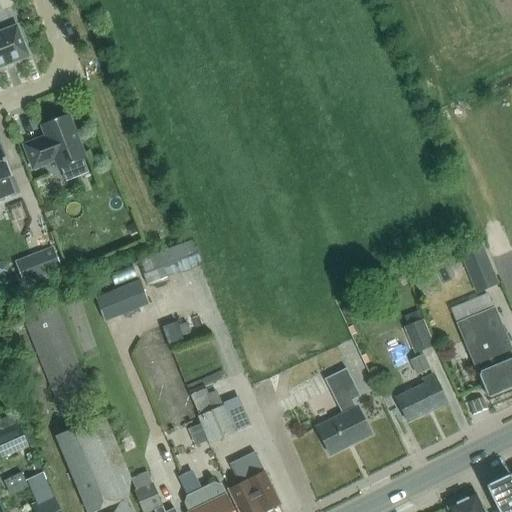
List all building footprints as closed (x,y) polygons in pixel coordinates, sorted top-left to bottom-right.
[(0,32),(0,66),(28,56),(16,26),(0,32)] [(59,169),(85,159),(67,115),(41,125),(46,136),(24,145),(33,169),(55,160),(59,169)] [(0,196),(12,192),(5,175),(9,173),(0,150),(0,196)] [(36,217),(22,224),(30,242),(45,235),(36,217)] [(138,233),(134,222),(125,225),(130,236),(138,233)] [(138,261),(147,284),(202,263),(192,239),(138,261)] [(461,255),(476,293),(498,284),(483,246),(461,255)] [(53,250),(26,261),(33,279),(61,268),(53,250)] [(96,297),(106,321),(149,304),(139,280),(96,297)] [(52,299),(20,311),(67,426),(98,413),(52,299)] [(511,386),(511,353),(493,307),(457,323),(479,376),(486,395),(490,396),(511,386)] [(188,318),(173,322),(178,341),(194,337),(188,318)] [(404,327),(415,353),(434,345),(423,319),(404,327)] [(410,360),(416,375),(431,369),(424,354),(410,360)] [(329,454),(371,433),(358,407),(356,407),(352,399),(360,395),(346,368),(324,378),(342,414),(316,427),(329,454)] [(407,421),(447,403),(434,374),(421,380),(423,384),(396,397),(407,421)] [(208,441),(210,444),(249,425),(236,400),(223,407),(215,392),(208,395),(202,385),(188,392),(202,424),(189,429),(195,446),(208,441)] [(0,426),(2,452),(33,450),(30,415),(0,417),(0,426)] [(133,511),(127,497),(127,496),(128,478),(103,416),(56,436),(87,509),(86,510),(86,511),(133,511)] [(261,511),(262,511),(279,504),(254,453),(231,464),(240,483),(229,489),(239,511),(261,511)] [(155,511),(176,511),(175,508),(165,511),(164,511),(146,472),(132,479),(137,490),(133,491),(143,511),(147,511),(154,509),(155,511)] [(486,486),(498,511),(511,511),(511,479),(510,474),(486,486)] [(228,503),(225,496),(226,495),(221,485),(214,482),(186,496),(184,503),(188,511),(233,511),(229,502),(228,503)] [(483,511),(475,494),(472,495),(470,494),(464,496),(464,499),(458,502),(456,500),(450,503),(450,506),(448,507),(449,511),(483,511)]
